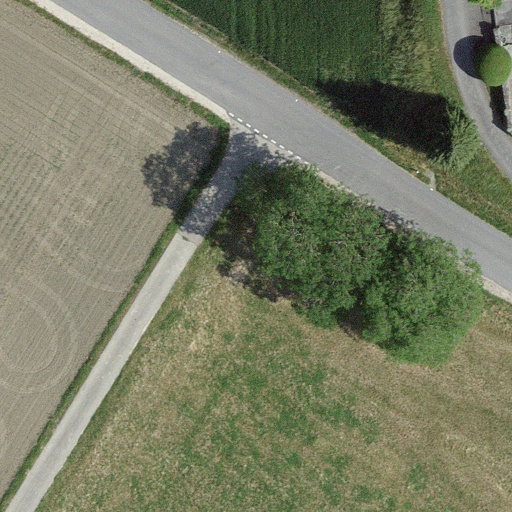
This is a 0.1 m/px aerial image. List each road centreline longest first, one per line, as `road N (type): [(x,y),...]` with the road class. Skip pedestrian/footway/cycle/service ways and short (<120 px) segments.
road 1 (tertiary): [(93,0),(274,106),(481,251),(511,263)]
road 2 (track): [(274,106),(24,511)]
road 3 (residential): [(446,0),(473,134),(511,172)]
